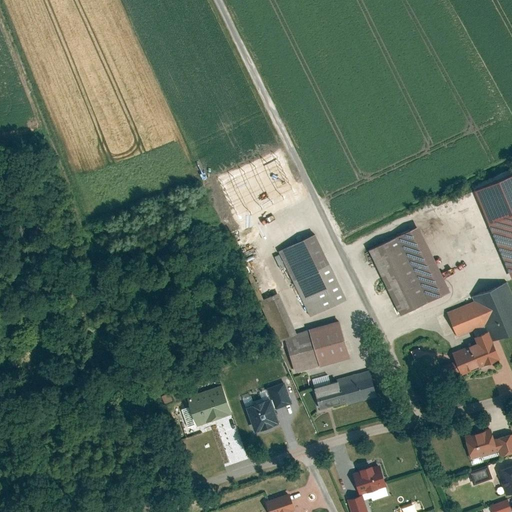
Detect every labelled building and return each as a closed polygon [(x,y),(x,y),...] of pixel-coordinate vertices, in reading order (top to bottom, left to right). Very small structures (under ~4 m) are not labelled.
[(511,174),(477,190),(511,271),(511,174)] [(402,314),(452,291),(421,225),(371,249),(402,314)] [(279,251),(311,317),(349,298),(317,233),(279,251)] [(491,339),(511,330),(511,290),(508,281),(474,295),(476,300),(448,311),(457,335),(485,324),(488,330),(491,339)] [(287,336),(298,331),(280,292),(266,298),(284,337),(287,336)] [(287,336),(296,371),(352,355),(342,319),(298,331),(287,336)] [(491,339),(488,330),(475,335),(477,341),(455,350),(464,372),(499,358),(491,339)] [(441,366),(447,378),(458,372),(452,361),(441,366)] [(372,369),(316,385),(323,409),(378,393),(372,369)] [(285,380),(269,386),(272,395),(277,407),(293,401),(285,380)] [(222,383),(188,394),(198,424),(232,413),(222,383)] [(277,407),(272,395),(247,404),(257,430),(282,421),(277,407)] [(493,426),(466,433),(472,457),(500,449),(501,454),(511,450),(511,431),(495,436),(493,426)] [(354,470),(360,492),(388,484),(381,462),(354,470)] [(511,463),(499,468),(507,493),(511,491),(511,463)] [(470,472),(474,484),(492,478),(487,466),(470,472)] [(279,511),(296,506),(291,491),(267,499),(271,511),(279,511)] [(367,511),(369,511),(363,492),(349,497),(353,511),(367,511)] [(494,511),(502,511),(511,508),(511,503),(510,499),(492,506),(494,511)]
